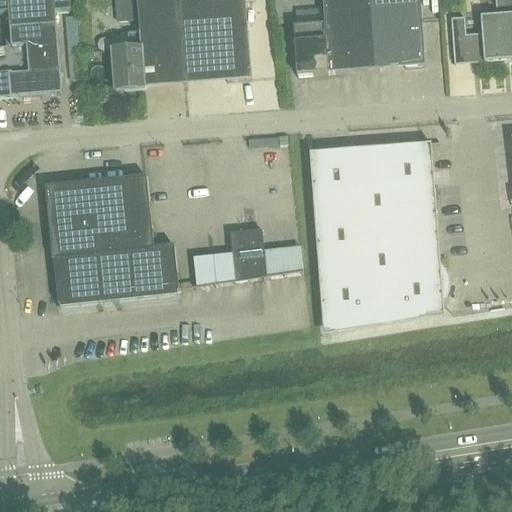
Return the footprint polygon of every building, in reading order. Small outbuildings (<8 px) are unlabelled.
[(4,32),(8,80),(10,102),(36,100),(27,0),(7,0),(10,31),(4,32)] [(57,44),(56,28),(53,0),(27,0),(36,100),(62,98),(58,44),(57,44)] [(115,93),(145,91),(184,88),(176,0),(136,0),(139,35),(128,36),(129,52),(112,53),(115,93)] [(176,0),(184,88),(252,82),(245,0),(176,0)] [(328,77),(349,75),(376,73),(370,0),(322,0),(324,27),(328,77)] [(420,0),(370,0),(376,73),(426,69),(420,0)] [(511,63),(511,0),(493,0),(495,19),(479,20),(481,38),(465,39),(464,21),(450,23),(453,65),(476,63),(477,66),(511,63)] [(297,79),(328,77),(324,27),(293,29),(297,79)] [(321,317),(326,317),(327,319),(327,320),(328,322),(329,323),(329,324),(331,326),(332,327),(334,329),(337,330),(340,331),(343,331),(427,318),(432,316),(436,314),(439,312),(443,308),(445,305),(447,300),(449,296),(449,291),(449,287),(449,286),(441,286),(430,148),(439,147),(439,146),(305,156),(305,157),(309,157),(321,317)] [(58,308),(137,300),(137,301),(180,294),(180,293),(178,293),(173,249),(153,251),(145,180),(44,190),(52,263),(53,263),(58,308)] [(235,284),(233,285),(233,286),(266,281),(261,234),(230,237),(235,284)] [(270,273),(306,271),(304,246),(269,248),(270,273)]
